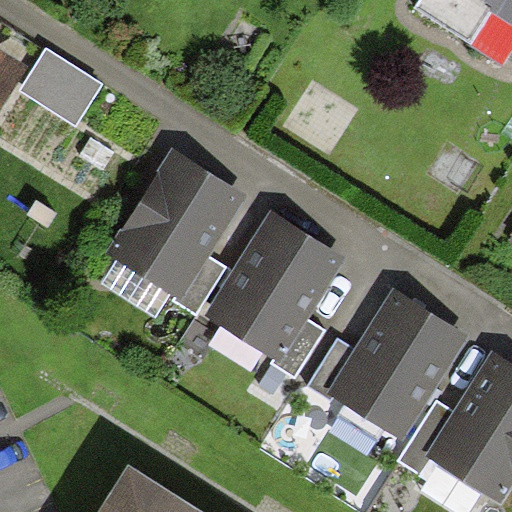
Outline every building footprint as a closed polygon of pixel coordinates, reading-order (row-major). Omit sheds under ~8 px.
[(511,0),(478,0),(511,21),(511,0)] [(260,37),(236,21),(214,54),(239,70),(260,37)] [(0,105),(20,73),(0,59),(0,105)] [(80,60),(54,105),(85,123),(112,78),(80,60)] [(235,194),(170,156),(110,257),(175,295),(197,258),(235,194)] [(331,254),(265,216),(206,317),(272,355),(293,319),(331,254)] [(220,271),(197,258),(175,295),(169,306),(191,319),(220,271)] [(455,332),(390,295),(356,353),(331,396),(396,434),(455,332)] [(319,334),(293,319),(272,355),(266,366),(292,381),(319,334)] [(331,396),(356,353),(331,339),(302,390),(326,404),(331,396)] [(511,472),(511,370),(492,358),(456,416),(428,461),(494,502),(511,472)] [(428,461),(456,416),(433,402),(395,463),(417,477),(428,461)] [(189,511),(127,474),(103,511),(189,511)]
